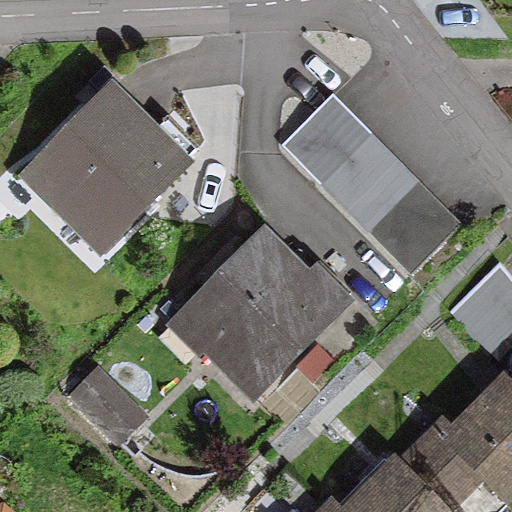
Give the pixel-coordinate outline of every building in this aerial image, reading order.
[(97,254),(183,168),(106,91),(36,161),(63,188),(47,203),(97,254)] [(276,148),(299,170),(342,127),(320,105),(276,148)] [(319,191),(364,148),(342,127),(299,170),(319,191)] [(341,213),(385,169),(364,148),(319,191),(341,213)] [(385,169),(341,213),(362,234),(406,190),(385,169)] [(362,234),(383,255),(427,212),(406,190),(362,234)] [(449,235),(449,234),(427,212),(383,255),(405,278),(449,235)] [(332,310),(258,237),(188,307),(215,334),(200,349),(250,399),(335,314),(332,310)] [(455,310),(474,333),(511,295),(511,281),(500,266),(455,310)] [(494,358),(511,340),(511,295),(474,333),(494,358)] [(511,340),(494,358),(511,379),(511,340)] [(114,444),(138,420),(92,374),(68,398),(114,444)] [(511,382),(508,386),(504,382),(442,443),(507,509),(511,504),(511,382)] [(456,511),(483,486),(442,443),(453,432),(444,424),(401,465),(396,461),(342,511),(456,511)] [(321,511),(341,511),(332,502),(321,511)]
